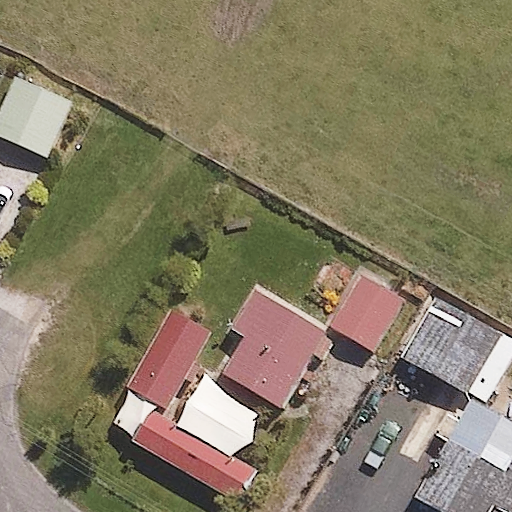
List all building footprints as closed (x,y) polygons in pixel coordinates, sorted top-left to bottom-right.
[(74,102),(19,79),(0,124),(0,134),(51,156),(74,102)] [(407,297),(365,273),(335,328),(378,351),(407,297)] [(227,372),(285,407),(316,356),(325,361),(339,339),(258,290),(236,327),(249,336),(227,372)] [(511,358),(511,332),(445,296),(410,359),(488,402),(511,358)] [(212,331),(175,311),(133,386),(170,407),(212,331)] [(511,511),(511,420),(475,400),(422,498),(448,511),(511,511)] [(261,473),(155,410),(137,441),(243,504),(261,473)]
